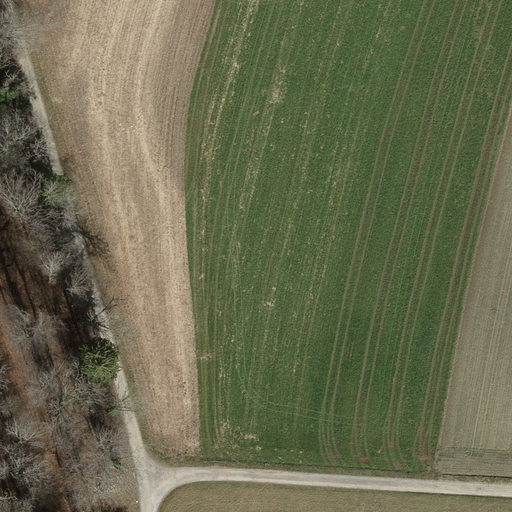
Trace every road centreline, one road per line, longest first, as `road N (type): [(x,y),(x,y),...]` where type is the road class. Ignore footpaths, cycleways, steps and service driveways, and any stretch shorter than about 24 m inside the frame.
road 1 (track): [(23,0),(157,486),(155,511)]
road 2 (track): [(511,489),(262,466),(157,486)]
